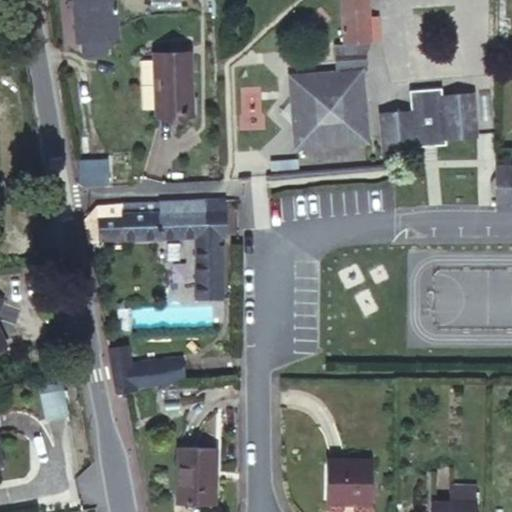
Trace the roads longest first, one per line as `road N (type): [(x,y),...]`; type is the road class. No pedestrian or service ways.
road 1 (tertiary): [(118,511),(27,0)]
road 2 (residential): [(257,511),(258,357),(273,346),(276,249),(305,234),(406,217),(511,215)]
road 3 (unknown): [(63,219),(193,206),(259,182)]
